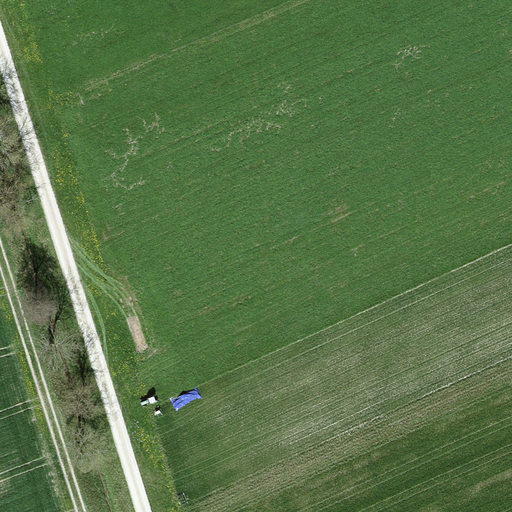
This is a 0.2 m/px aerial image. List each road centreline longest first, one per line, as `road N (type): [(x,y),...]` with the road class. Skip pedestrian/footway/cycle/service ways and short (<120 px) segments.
road 1 (track): [(0,60),(140,511)]
road 2 (track): [(82,511),(0,246)]
